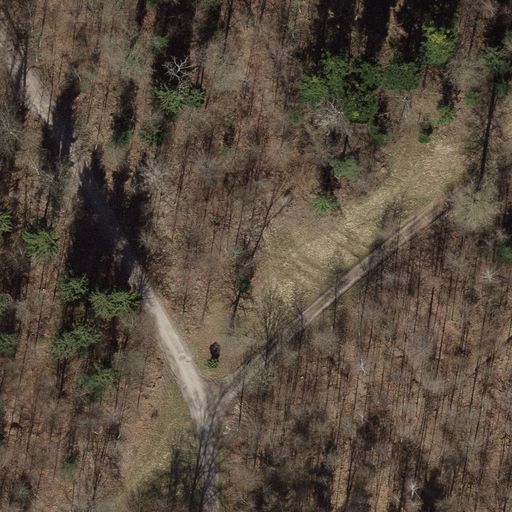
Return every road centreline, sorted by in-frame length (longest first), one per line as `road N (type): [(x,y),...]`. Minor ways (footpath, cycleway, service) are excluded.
road 1 (track): [(0,60),(157,314),(206,417)]
road 2 (track): [(206,417),(378,253),(511,156)]
